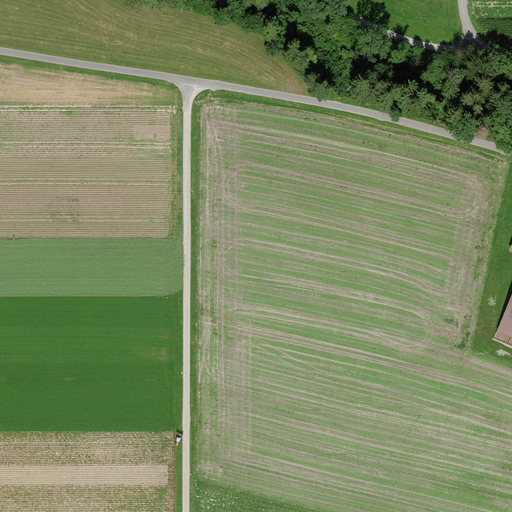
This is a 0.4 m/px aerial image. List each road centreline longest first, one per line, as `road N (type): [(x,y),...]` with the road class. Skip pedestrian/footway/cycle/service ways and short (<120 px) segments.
road 1 (track): [(187,511),(190,83),(314,98),(511,154)]
road 2 (track): [(0,53),(190,83)]
road 3 (track): [(480,49),(421,47),(315,0)]
